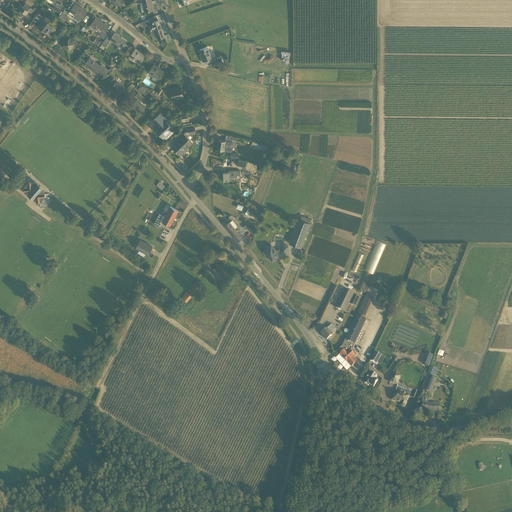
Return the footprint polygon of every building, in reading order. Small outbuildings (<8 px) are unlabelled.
[(50,0),(56,4),(53,8),(58,12),(63,5),(60,3),(61,0),(50,0)] [(152,2),(152,1),(151,0),(139,0),(140,2),(142,12),(145,11),(145,12),(153,10),(151,2),(152,2)] [(34,10),(25,3),(23,6),(20,4),(17,8),(20,10),(18,13),(22,16),(25,12),(26,13),(24,15),(28,18),(34,10)] [(75,4),(70,11),(81,19),(86,11),(81,8),(75,4)] [(63,21),(65,19),(69,13),(65,10),(61,16),(59,18),(63,21)] [(158,20),(156,15),(147,20),(150,31),(155,29),(158,38),(164,36),(159,20),(158,20)] [(107,26),(99,20),(95,17),(90,25),(101,33),(99,36),(104,39),(109,31),(106,29),(108,26),(107,26)] [(50,36),(55,29),(49,24),(49,23),(44,19),(38,27),(43,31),(50,36)] [(125,50),(128,46),(124,43),(126,41),(121,37),(115,32),(110,39),(118,45),(125,50)] [(74,41),(70,37),(68,40),(66,38),(62,42),(64,44),(63,46),(67,50),(69,47),(71,49),(74,45),(75,45),(77,43),(77,42),(74,40),(74,41)] [(94,40),(90,44),(97,49),(100,45),(94,40)] [(203,61),(211,58),(207,47),(200,50),(202,56),(201,56),(203,61)] [(139,63),(145,56),(135,48),(130,56),(139,63)] [(100,66),(90,57),(84,63),(95,73),(98,70),(104,76),(109,70),(101,64),(100,66)] [(217,65),(223,63),(221,57),(212,60),(215,66),(217,65)] [(158,79),(163,71),(154,64),(148,72),(158,79)] [(121,96),(127,89),(117,80),(114,78),(110,82),(113,85),(111,86),(116,91),(117,90),(118,92),(117,93),(121,96)] [(143,94),(146,91),(145,89),(141,85),(138,89),(143,94)] [(174,101),(183,98),(180,86),(170,89),(174,101)] [(158,102),(162,97),(159,95),(162,90),(159,88),(156,92),(152,97),(158,102)] [(139,112),(145,107),(140,101),(144,97),(138,92),(134,96),(137,99),(131,105),(134,109),(135,108),(139,112)] [(187,113),(182,114),(180,114),(182,122),(185,122),(189,121),(187,113)] [(174,130),(172,127),(166,121),(165,122),(163,120),(165,118),(160,114),(152,121),(157,126),(158,125),(160,127),(156,131),(165,139),(174,130)] [(196,133),(195,127),(185,129),(182,132),(183,133),(179,137),(181,140),(173,148),(181,156),(187,149),(186,148),(192,142),(184,135),(187,132),(190,134),(196,133)] [(241,143),(242,140),(231,138),(230,141),(218,139),(216,149),(224,150),(231,152),(232,147),(233,147),(234,142),(235,143),(241,145),(241,143)] [(237,175),(237,171),(229,171),(230,172),(224,172),(224,180),(229,180),(229,177),(237,177),(237,175)] [(155,184),(160,190),(164,186),(159,181),(155,184)] [(37,203),(40,203),(45,197),(45,194),(31,182),(28,182),(23,188),(23,191),(37,203)] [(170,206),(164,216),(159,214),(153,224),(159,227),(162,222),(170,226),(178,211),(170,206)] [(298,219),(291,239),(289,243),(301,248),(310,224),(310,223),(300,220),(298,219)] [(94,233),(101,224),(96,220),(92,226),(95,228),(92,232),(94,233)] [(250,225),(250,224),(252,223),(250,221),(248,222),(242,226),(245,230),(250,225)] [(235,229),(229,222),(225,225),(238,241),(243,237),(242,237),(244,235),(237,227),(235,229)] [(148,255),(152,247),(140,240),(135,248),(145,253),(148,255)] [(376,240),(365,270),(373,274),(385,244),(376,240)] [(268,258),(272,262),(280,255),(279,254),(277,251),(271,244),(268,247),(267,246),(266,246),(265,247),(265,248),(265,249),(263,252),(267,256),(268,258)] [(215,266),(210,260),(205,265),(208,268),(207,269),(214,278),(216,277),(219,280),(226,274),(217,264),(215,266)] [(187,302),(199,287),(196,284),(197,283),(195,282),(181,298),(187,302)] [(349,304),(353,295),(354,294),(344,289),(335,308),(345,313),(349,304)] [(355,345),(367,320),(365,319),(374,299),(366,295),(344,342),(348,347),(344,351),(340,354),(351,368),(358,362),(355,358),(358,355),(353,349),(355,345)] [(360,298),(353,295),(349,304),(356,307),(360,298)] [(326,340),(332,335),(335,333),(337,331),(332,325),(321,334),(326,340)] [(375,352),(370,361),(376,365),(381,356),(375,352)] [(374,386),(376,382),(378,380),(375,378),(377,375),(371,372),(364,383),(368,385),(369,384),(374,386)] [(396,384),(399,376),(393,374),(390,382),(396,384)] [(431,394),(437,379),(428,376),(422,390),(431,394)] [(411,390),(398,385),(395,391),(392,400),(401,404),(401,405),(401,406),(402,406),(402,407),(403,407),(404,407),(405,406),(406,405),(411,390)] [(413,399),(416,400),(419,390),(412,388),(409,397),(413,398),(413,399)] [(438,412),(440,403),(433,402),(432,404),(428,403),(428,398),(423,397),(422,403),(423,403),(422,410),(427,411),(427,412),(434,413),(434,411),(438,412)]
